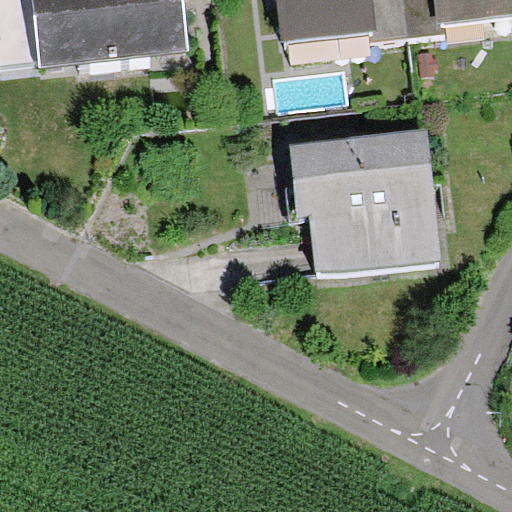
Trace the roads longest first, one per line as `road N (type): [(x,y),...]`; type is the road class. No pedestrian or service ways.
road 1 (residential): [(431,451),(0,228)]
road 2 (residential): [(431,451),(511,274)]
